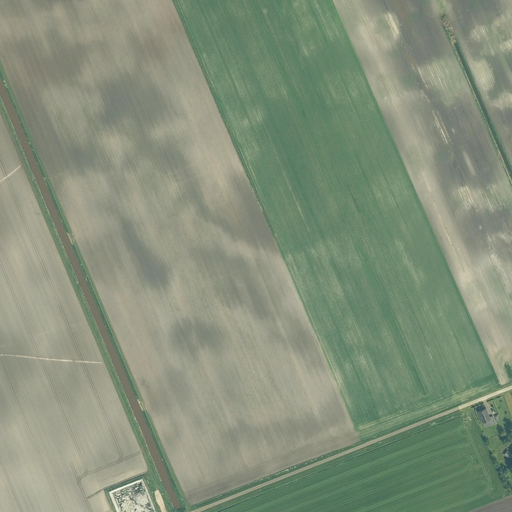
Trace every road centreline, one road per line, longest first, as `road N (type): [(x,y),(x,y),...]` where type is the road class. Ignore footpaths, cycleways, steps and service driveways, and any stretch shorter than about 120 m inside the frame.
road 1 (track): [(168,511),(0,105)]
road 2 (unclassified): [(193,511),(511,387)]
